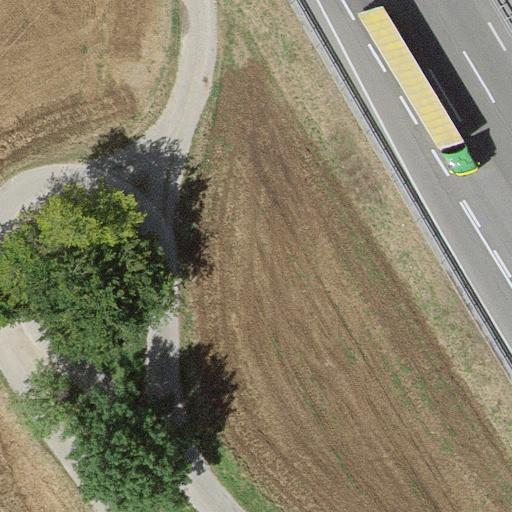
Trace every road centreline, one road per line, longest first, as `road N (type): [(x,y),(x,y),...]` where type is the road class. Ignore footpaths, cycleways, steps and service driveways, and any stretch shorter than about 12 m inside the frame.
road 1 (track): [(199,0),(200,52),(188,102),(131,204)]
road 2 (track): [(0,311),(170,449)]
road 3 (motorway): [(411,0),(511,167)]
